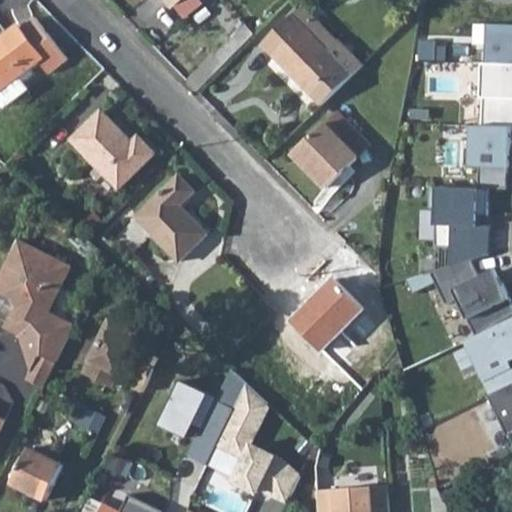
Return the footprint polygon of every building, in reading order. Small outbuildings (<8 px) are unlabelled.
[(162,0),(171,10),(184,0),(162,0)] [(304,26),(313,17),(302,5),(262,45),(311,95),(316,92),(326,102),(353,76),(344,67),(304,26)] [(304,26),(344,67),(353,57),(313,17),(304,26)] [(0,40),(0,102),(5,109),(29,91),(21,80),(40,65),(49,76),(68,61),(36,19),(23,30),(20,26),(0,40)] [(511,26),(488,27),(486,66),(511,66),(511,26)] [(511,66),(486,66),(484,127),(511,127),(511,66)] [(72,142),(121,191),(158,155),(140,137),(134,142),(103,111),(72,142)] [(295,154),(328,189),(357,160),(341,143),(354,131),(337,113),(324,126),(295,154)] [(511,127),(484,127),(474,126),(473,148),(468,148),(467,166),(481,167),(480,189),(491,189),(508,190),(509,168),(511,168),(511,127)] [(370,147),(354,131),(341,143),(357,160),(370,147)] [(135,219),(150,234),(179,262),(208,235),(181,207),(195,194),(179,177),(135,219)] [(453,248),(453,268),(474,261),(491,256),(491,227),(479,227),(479,216),(490,216),(491,189),(480,189),(433,187),(432,209),(439,210),(438,247),(453,248)] [(135,219),(115,238),(130,253),(150,234),(135,219)] [(73,267),(18,240),(0,276),(0,300),(16,310),(9,327),(23,335),(31,360),(37,362),(29,380),(44,389),(75,327),(50,313),(73,267)] [(453,268),(434,273),(449,305),(461,300),(478,336),(511,320),(511,298),(505,284),(498,287),(491,273),(482,277),(474,261),(453,268)] [(293,322),(322,352),(365,309),(336,280),(293,322)] [(511,320),(478,336),(467,342),(492,396),(511,386),(511,364),(511,362),(511,361),(511,320)] [(87,373),(108,384),(112,376),(120,374),(139,335),(113,322),(87,373)] [(143,394),(156,369),(135,359),(123,383),(143,394)] [(218,398),(182,379),(165,412),(184,423),(186,420),(201,428),(188,455),(206,465),(217,445),(247,385),(231,371),(218,398)] [(112,376),(108,384),(113,386),(120,374),(112,376)] [(217,445),(245,459),(233,482),(257,494),(262,487),(273,492),(272,496),(288,504),(301,478),(282,460),(248,444),(268,405),(247,385),(217,445)] [(511,391),(495,400),(511,433),(511,391)] [(332,432),(339,420),(330,415),(323,427),(332,432)] [(310,461),(319,463),(319,461),(322,448),(313,446),(310,461)] [(319,461),(337,461),(336,448),(322,448),(319,461)] [(13,484),(30,492),(34,489),(49,497),(65,467),(31,449),(13,484)] [(431,483),(433,511),(451,511),(441,487),(439,480),(431,483)] [(393,511),(391,487),(320,493),(321,511),(393,511)] [(101,511),(165,511),(133,496),(124,511),(122,511),(106,503),(101,511)]
